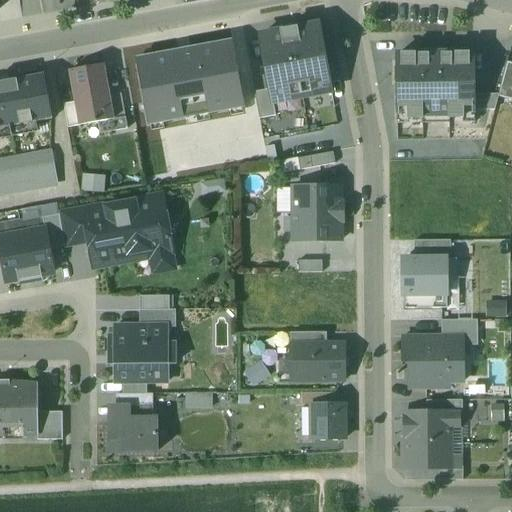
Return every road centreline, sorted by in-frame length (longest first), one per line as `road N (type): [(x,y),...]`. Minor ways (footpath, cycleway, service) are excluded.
road 1 (residential): [(343,0),(370,158),(372,486),(388,498),(475,497)]
road 2 (track): [(0,492),(371,470)]
road 3 (residential): [(0,51),(273,0)]
road 4 (residential): [(0,350),(68,350),(77,359),(79,488)]
